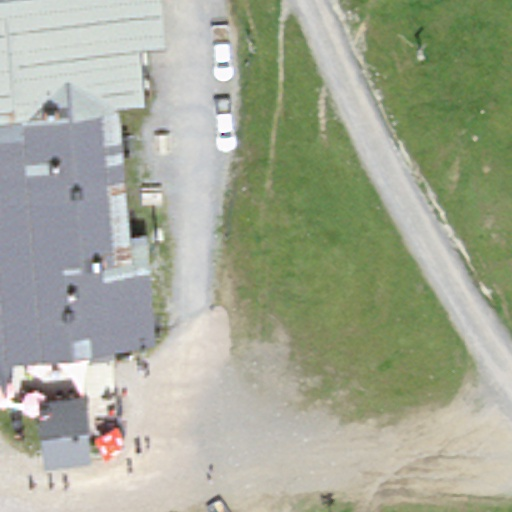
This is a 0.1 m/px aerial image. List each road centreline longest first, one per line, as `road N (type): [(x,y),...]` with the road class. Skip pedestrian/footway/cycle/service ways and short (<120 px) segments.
road 1 (track): [(0,459),(511,443)]
road 2 (track): [(511,377),(385,181),(303,0)]
